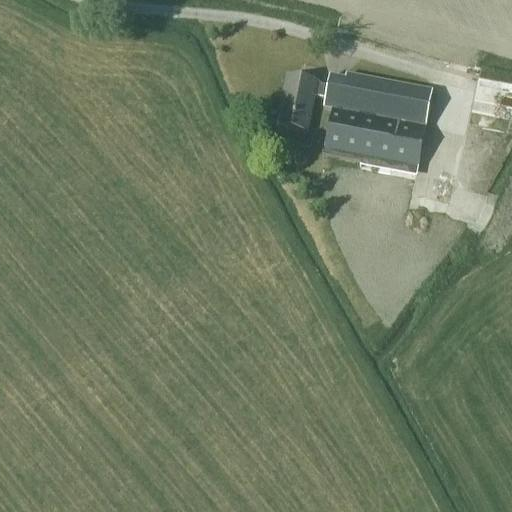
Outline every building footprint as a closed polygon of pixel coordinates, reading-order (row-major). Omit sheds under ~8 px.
[(354,34),(454,61),(463,29),(363,1),(354,34)] [(511,106),(511,83),(484,77),(479,99),(511,106)] [(325,101),(328,89),(316,86),(317,85),(287,79),(277,129),(307,134),(314,99),(325,101)] [(325,101),(323,110),(332,112),(426,130),(432,96),(343,79),(342,82),(329,80),(328,89),(325,101)] [(426,130),(332,112),(324,157),(362,164),(417,175),(426,130)]
